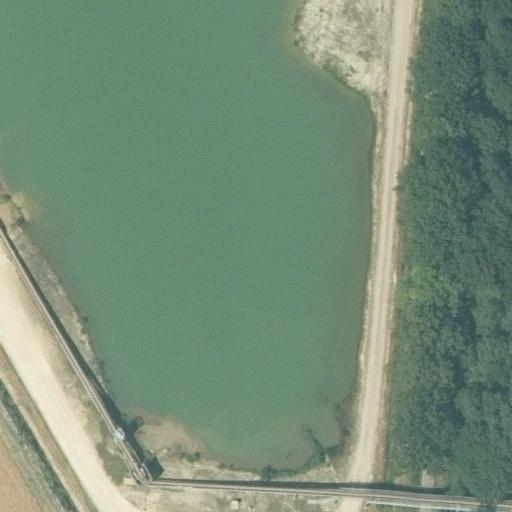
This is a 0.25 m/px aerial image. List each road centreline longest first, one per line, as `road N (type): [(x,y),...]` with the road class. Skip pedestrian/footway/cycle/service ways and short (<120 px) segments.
road 1 (unclassified): [(419,511),(463,0)]
road 2 (track): [(0,305),(116,511)]
